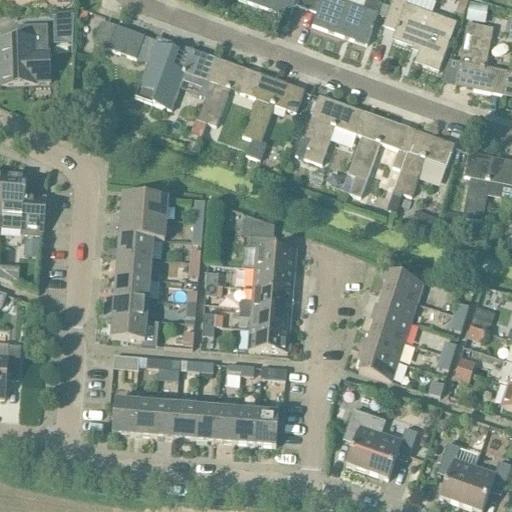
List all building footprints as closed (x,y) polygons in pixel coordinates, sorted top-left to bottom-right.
[(235,0),(235,3),(289,22),(294,9),(305,13),(309,0),(235,0)] [(309,0),(305,13),(317,17),(312,30),(367,49),(378,18),(382,8),(365,1),(362,0),(309,0)] [(457,26),(448,23),(431,17),(435,6),(418,0),(392,0),(382,29),(395,34),(392,44),(419,54),(415,67),(439,76),(457,26)] [(469,5),(466,23),(485,27),(488,8),(469,5)] [(74,19),(53,19),(54,47),(72,47),(74,19)] [(2,87),(35,86),(37,86),(49,86),(49,28),(19,28),(19,42),(1,42),(2,87)] [(503,96),(507,77),(484,72),(492,34),(473,30),(468,29),(460,67),(456,87),(474,90),(473,94),(491,97),(502,100),(503,96)] [(145,40),(116,30),(108,53),(136,63),(144,43),(145,40)] [(202,93),(200,98),(200,100),(205,102),(210,88),(206,86),(213,67),(214,63),(203,60),(202,63),(168,50),(169,46),(156,41),(155,44),(155,46),(147,67),(135,102),(171,115),(181,85),(202,93)] [(136,63),(147,67),(155,46),(144,43),(136,63)] [(239,98),(250,102),(258,82),(259,80),(247,75),(246,79),(213,67),(206,86),(210,88),(205,102),(197,125),(215,131),(229,94),(239,98)] [(507,77),(503,96),(511,98),(511,77),(511,78),(507,77)] [(304,96),(292,92),(275,85),(274,88),(258,82),(250,102),(255,104),(242,141),(260,148),(273,111),(295,119),(304,96)] [(317,105),(310,124),(304,143),(302,143),(295,160),(303,163),(322,170),(335,133),(356,140),(363,121),(364,118),(353,114),(352,117),(317,105)] [(396,133),(363,121),(356,140),(361,142),(348,180),(357,183),(351,199),(360,203),(365,186),(378,149),(397,155),(392,171),(400,174),(405,158),(401,156),(408,137),(409,134),(397,130),(396,133)] [(405,158),(400,174),(392,195),(393,196),(386,214),(395,217),(397,212),(402,199),(411,202),(424,165),(446,173),(454,150),(442,146),(441,149),(408,137),(401,156),(405,158)] [(481,226),(486,200),(511,205),(511,191),(511,185),(511,166),(505,165),(504,169),(467,162),(463,182),(469,183),(461,222),(481,226)] [(46,211),(25,209),(27,180),(6,178),(2,220),(1,232),(21,234),(21,239),(43,241),(46,211)] [(120,202),(116,244),(150,247),(163,249),(166,206),(120,202)] [(195,206),(193,226),(202,226),(204,205),(195,205),(195,206)] [(448,229),(468,233),(469,228),(456,226),(458,218),(444,215),(440,227),(448,229)] [(439,224),(416,216),(412,229),(434,236),(439,224)] [(193,226),(192,247),(201,247),(202,226),(193,226)] [(294,258),(274,256),(275,242),(251,240),(250,254),(253,254),(251,275),(292,279),(294,258)] [(116,244),(115,264),(148,267),(150,247),(116,244)] [(190,255),(190,267),(200,268),(201,255),(190,255)] [(148,267),(115,264),(113,284),(146,287),(148,267)] [(200,268),(190,267),(189,280),(199,280),(200,268)] [(0,281),(17,284),(19,273),(0,269),(0,281)] [(251,275),(250,296),(290,299),(292,279),(251,275)] [(217,293),(218,278),(207,278),(206,292),(217,293)] [(412,311),(418,291),(382,280),(379,288),(383,289),(379,301),(412,311)] [(113,284),(111,304),(144,307),(146,287),(113,284)] [(216,301),(217,293),(206,292),(205,300),(216,301)] [(195,311),(196,304),(196,296),(187,295),(185,310),(195,311)] [(239,314),(288,319),(290,299),(250,296),(249,305),(240,304),(239,314)] [(412,311),(379,301),(374,314),(371,313),(369,319),(406,330),(412,311)] [(111,304),(109,324),(143,327),(144,307),(111,304)] [(456,307),(452,323),(464,327),(469,311),(456,307)] [(194,322),(195,311),(185,310),(185,321),(194,322)] [(487,338),(494,317),(476,311),(470,333),(485,337),(487,338)] [(247,323),(246,336),(286,339),(288,319),(239,314),(239,322),(247,323)] [(203,331),(214,332),(215,319),(204,318),(203,331)] [(406,330),(369,319),(366,327),(371,329),(367,339),(400,349),(406,330)] [(461,337),(464,327),(452,323),(449,333),(461,337)] [(140,352),(151,353),(153,330),(142,330),(143,327),(109,324),(107,345),(141,348),(140,352)] [(213,342),(214,332),(203,331),(202,341),(213,342)] [(482,347),(485,337),(470,333),(466,342),(482,347)] [(184,336),(182,353),(192,354),(193,337),(184,336)] [(284,360),(286,339),(246,336),(245,356),(284,360)] [(357,357),(394,368),(400,349),(367,339),(363,352),(358,351),(357,357)] [(443,346),(440,358),(431,356),(431,359),(453,366),(457,349),(443,346)] [(16,379),(19,351),(0,349),(0,402),(3,403),(5,378),(16,379)] [(394,368),(357,357),(355,367),(358,367),(355,378),(388,388),(394,368)] [(114,371),(136,373),(137,361),(115,358),(114,371)] [(450,376),(453,366),(431,359),(429,364),(438,366),(437,372),(450,376)] [(138,371),(157,373),(158,363),(137,361),(136,373),(137,373),(138,371)] [(471,379),(475,366),(460,361),(456,374),(471,379)] [(158,363),(157,373),(173,375),(174,364),(158,363)] [(199,367),(181,365),(180,375),(198,376),(199,367)] [(214,368),(199,367),(198,376),(213,378),(214,368)] [(239,370),(229,369),(228,379),(239,380),(239,370)] [(254,372),(239,370),(239,380),(253,382),(254,372)] [(261,372),(260,384),(285,386),(286,374),(261,372)] [(468,388),(471,379),(456,374),(453,384),(468,388)] [(444,388),(431,385),(427,398),(440,402),(444,388)] [(511,413),(511,391),(507,390),(501,410),(511,413)] [(111,437),(130,439),(133,407),(114,405),(111,437)] [(130,439),(152,441),(154,409),(133,407),(130,439)] [(152,441),(172,442),(175,411),(154,409),(152,441)] [(172,442),(192,444),(195,412),(175,411),(172,442)] [(195,412),(192,444),(212,446),(215,414),(195,412)] [(212,446),(233,448),(235,416),(215,414),(212,446)] [(346,470),(366,477),(380,438),(361,431),(365,419),(354,415),(345,438),(356,442),(346,470)] [(233,448),(252,449),(255,418),(235,416),(233,448)] [(276,419),(255,418),(252,449),(273,451),(276,419)] [(386,484),(396,457),(407,461),(416,437),(405,433),(400,446),(380,438),(366,477),(386,484)] [(447,448),(439,471),(450,475),(440,502),(460,509),(474,471),(454,464),(458,452),(447,448)] [(467,511),(483,511),(492,490),(502,494),(511,470),(499,466),(495,479),(474,471),(460,509),(467,511)]
